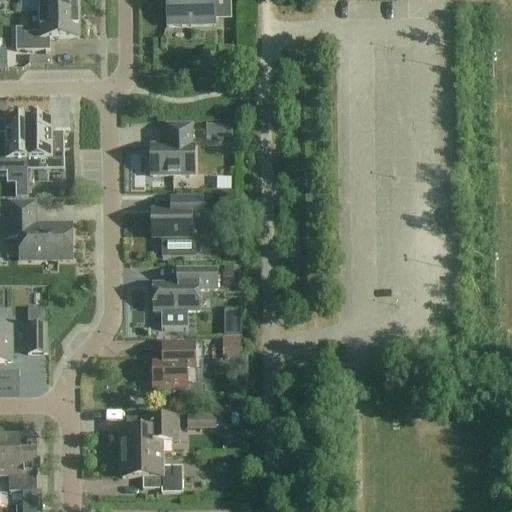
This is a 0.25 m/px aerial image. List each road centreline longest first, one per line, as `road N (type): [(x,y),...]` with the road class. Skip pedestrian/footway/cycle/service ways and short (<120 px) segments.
road 1 (residential): [(274,511),(266,32)]
road 2 (residential): [(69,405),(71,381),(111,320),(112,90)]
